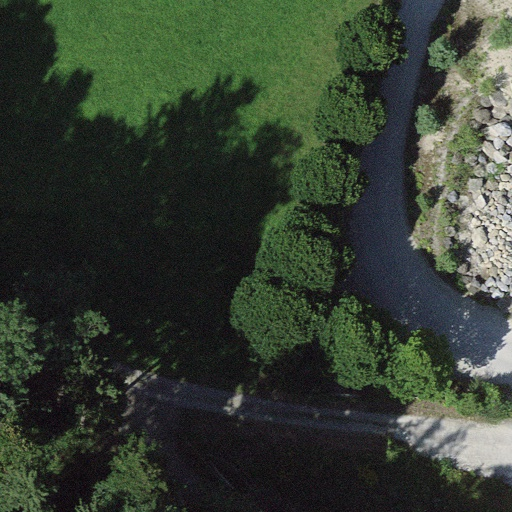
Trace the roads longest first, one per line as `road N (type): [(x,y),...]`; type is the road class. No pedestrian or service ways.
road 1 (track): [(127,387),(511,463)]
road 2 (track): [(0,341),(127,387)]
